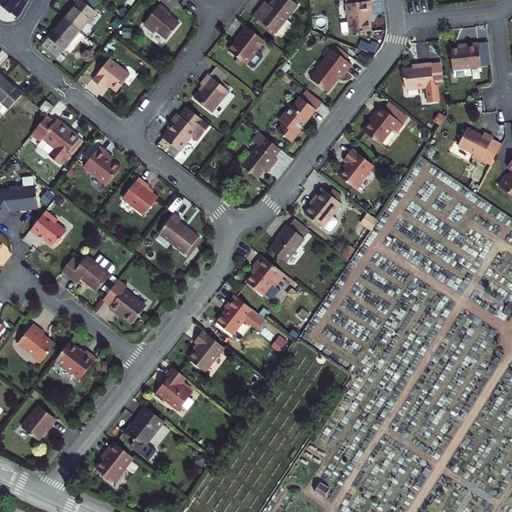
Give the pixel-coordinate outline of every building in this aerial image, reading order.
[(28,6),(24,2),(26,1),(24,0),(0,0),(0,5),(12,16),(13,14),(20,20),(28,6)] [(88,0),(85,4),(95,12),(101,4),(95,0),(88,0)] [(163,0),(161,5),(174,10),(178,0),(163,0)] [(293,26),(288,23),(299,8),(289,0),(279,0),(273,8),(267,4),(256,19),(277,36),(278,35),(283,39),(293,26)] [(83,3),(68,22),(81,34),(97,14),(95,12),(85,4),(83,3)] [(163,6),(146,26),(156,34),(158,31),(169,40),(181,25),(168,13),(169,12),(163,6)] [(372,8),(348,11),(347,16),(347,20),(350,25),(351,40),(372,38),(370,23),(373,22),(372,8)] [(61,60),(81,34),(68,22),(46,49),(61,60)] [(266,44),(248,29),(239,40),(240,41),(230,53),(253,72),(256,71),(264,61),(264,58),(259,54),(266,44)] [(471,44),(457,46),(460,67),(461,67),(462,74),(472,72),(474,70),(473,65),(489,63),(488,56),(487,43),(486,39),(470,41),(471,44)] [(333,53),(311,81),(326,93),(339,79),(341,80),(351,68),(333,53)] [(113,62),(96,84),(105,91),(109,87),(119,96),(133,79),(113,62)] [(418,70),(404,71),(406,93),(426,90),(428,105),(439,104),(437,88),(434,89),(431,65),(418,67),(418,70)] [(205,89),(196,101),(213,115),(230,93),(210,77),(202,87),(205,89)] [(23,95),(5,79),(0,84),(0,109),(5,114),(23,95)] [(306,92),(300,100),(315,112),(316,113),(322,105),(306,92)] [(282,126),(277,132),(292,144),(315,112),(300,100),(296,105),(295,104),(291,109),(290,108),(286,114),(287,114),(281,121),(282,126)] [(40,114),(45,119),(54,108),(49,103),(40,114)] [(389,103),(384,110),(398,122),(404,115),(389,103)] [(376,117),(363,133),(380,147),(393,131),(397,134),(403,126),(398,122),(384,110),(380,108),(374,116),(376,117)] [(211,128),(187,109),(180,118),(178,116),(172,124),(174,126),(170,132),(163,140),(180,154),(192,140),(196,143),(199,143),(211,128)] [(60,123),(57,126),(48,119),(33,138),(42,146),(45,142),(48,145),(43,151),(60,167),(81,141),(60,123)] [(463,142),(478,150),(477,153),(486,157),(499,134),(489,129),(488,133),(472,124),(463,142)] [(268,167),(271,170),(278,162),(275,160),(281,152),(260,136),(253,144),(258,148),(242,167),(257,180),(263,173),(268,167)] [(63,169),(84,144),(81,141),(60,167),(63,169)] [(109,156),(100,149),(84,169),(107,188),(121,170),(106,159),(109,156)] [(349,167),(339,179),(355,192),(374,169),(353,152),(344,162),(349,167)] [(141,180),(124,201),(145,218),(159,200),(148,191),(151,188),(141,180)] [(38,212),(36,189),(23,191),(23,189),(10,190),(10,192),(0,193),(0,225),(1,226),(10,214),(38,212)] [(315,204),(305,216),(323,231),(329,234),(332,233),(338,225),(338,222),(333,218),(342,206),(338,203),(329,196),(322,190),(313,203),(315,204)] [(333,191),(329,196),(338,203),(342,198),(333,191)] [(367,212),(360,222),(370,229),(377,218),(367,212)] [(57,223),(46,214),(30,233),(38,240),(40,238),(52,249),(55,245),(57,247),(66,235),(55,225),(57,223)] [(175,217),(160,236),(186,256),(199,240),(179,224),(181,222),(175,217)] [(296,222),(289,230),(305,242),(311,234),(296,222)] [(282,239),(271,252),(287,265),(305,242),(289,230),(287,228),(279,237),(282,239)] [(199,240),(186,256),(188,259),(201,242),(199,240)] [(72,261),(62,274),(78,286),(82,281),(97,294),(114,272),(114,269),(101,259),(95,266),(87,259),(81,267),(72,261)] [(284,277),(262,259),(253,270),(256,273),(246,285),(263,299),(263,297),(268,301),(273,301),(277,296),(276,291),(274,289),(284,277)] [(126,290),(118,284),(102,303),(110,309),(109,311),(116,317),(117,315),(132,326),(145,310),(124,293),(126,290)] [(266,324),(235,299),(225,311),(227,313),(217,326),(233,339),(245,324),(251,329),(253,326),(260,331),(266,324)] [(33,326),(18,345),(41,363),(55,347),(44,338),(45,337),(33,326)] [(225,352),(203,334),(195,344),(199,348),(189,362),(206,376),(225,352)] [(278,335),(272,345),(280,350),(286,340),(278,335)] [(69,346),(55,364),(81,383),(97,362),(86,354),(84,357),(69,346)] [(185,382),(172,371),(163,382),(165,384),(153,399),(161,405),(163,403),(177,414),(191,397),(180,388),(185,382)] [(40,409),(24,430),(39,442),(50,429),(51,430),(57,423),(40,409)] [(146,448),(164,424),(146,410),(136,422),(138,423),(135,426),(132,424),(124,434),(132,441),(133,444),(138,449),(146,448)] [(134,461),(114,446),(108,454),(110,456),(97,472),(115,485),(134,461)] [(322,480),(316,491),(326,497),(333,486),(322,480)]
